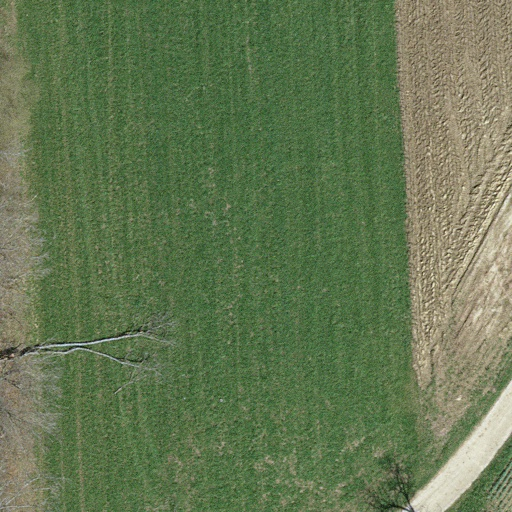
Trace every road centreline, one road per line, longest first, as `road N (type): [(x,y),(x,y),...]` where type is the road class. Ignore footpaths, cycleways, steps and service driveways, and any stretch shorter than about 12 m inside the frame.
road 1 (track): [(33,511),(0,0)]
road 2 (track): [(511,417),(485,465),(422,511)]
